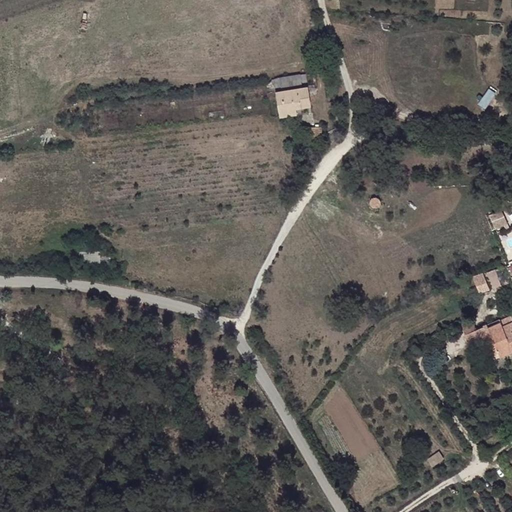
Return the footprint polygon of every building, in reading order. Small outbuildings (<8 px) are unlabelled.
[(310,83),(308,73),(275,77),(277,87),(310,83)] [(480,104),(488,108),(498,92),(490,88),(480,104)] [(295,92),(297,104),(304,103),(302,91),(295,92)] [(295,92),(276,94),(278,107),(297,104),(295,92)] [(276,135),(288,133),(287,128),(297,126),(308,125),(304,103),(297,104),(278,107),(276,94),(272,95),(272,98),(270,98),(276,135)] [(374,188),(373,190),(373,191),(374,193),(375,195),(377,196),(380,197),(382,196),(384,195),(385,193),(386,190),(385,188),(384,186),(382,184),(379,184),(378,184),(375,185),(374,187),(374,188)] [(494,213),(497,227),(508,225),(505,210),(494,213)] [(95,247),(96,260),(114,259),(114,258),(118,258),(117,247),(113,247),(113,246),(95,247)] [(495,278),(489,262),(478,266),(484,282),(495,278)] [(492,312),(491,312),(493,316),(506,312),(504,308),(492,312)]
